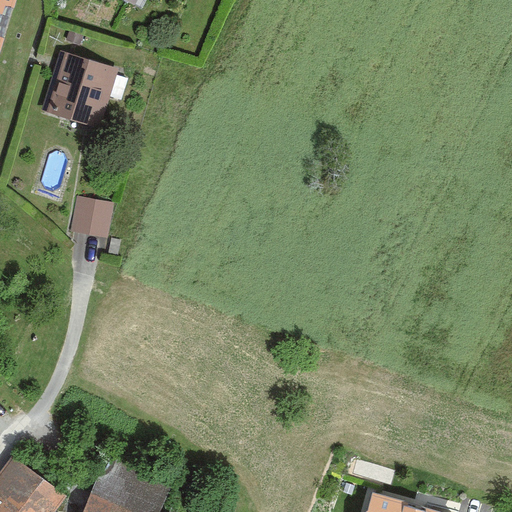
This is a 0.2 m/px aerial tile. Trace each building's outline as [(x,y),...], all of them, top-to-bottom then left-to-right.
[(0,0),(0,56),(17,0),(0,0)] [(120,65),(64,49),(47,107),(103,123),(120,65)] [(116,200),(81,195),(76,229),(111,234),(116,200)] [(161,511),(177,477),(113,450),(86,511),(161,511)] [(67,511),(75,502),(13,460),(0,479),(0,511),(67,511)] [(411,511),(371,500),(367,511),(411,511)]
